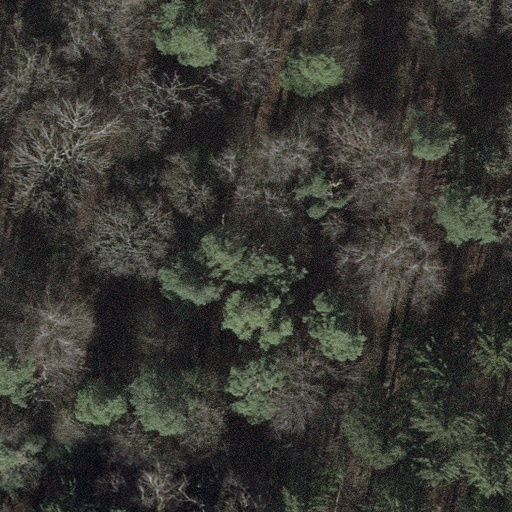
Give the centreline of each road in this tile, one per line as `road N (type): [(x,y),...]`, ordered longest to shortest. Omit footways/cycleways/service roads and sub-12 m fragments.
road 1 (track): [(76,511),(511,251)]
road 2 (track): [(100,0),(0,69)]
